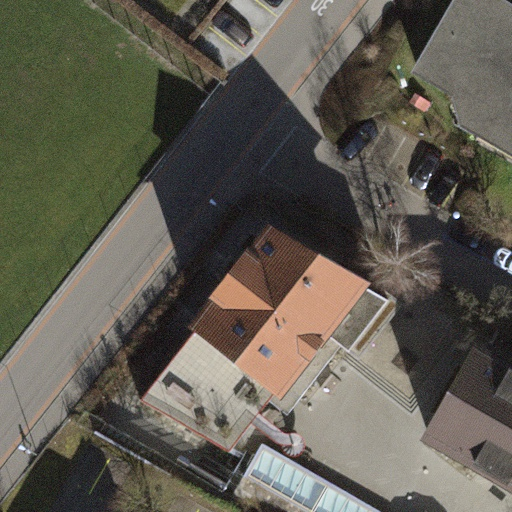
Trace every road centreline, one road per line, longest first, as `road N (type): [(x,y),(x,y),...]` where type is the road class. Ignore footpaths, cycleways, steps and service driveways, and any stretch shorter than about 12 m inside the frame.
road 1 (residential): [(0,424),(255,114)]
road 2 (residential): [(255,114),(511,277)]
road 3 (residential): [(255,114),(345,0)]
